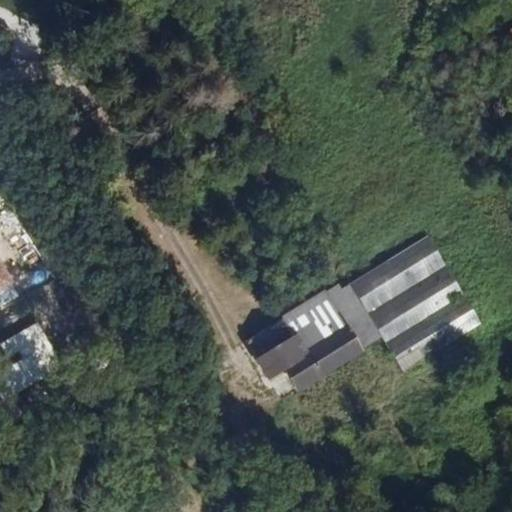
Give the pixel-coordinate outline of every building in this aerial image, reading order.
[(511,24),(503,32),(511,43),(511,24)] [(178,192),(158,204),(173,227),(192,214),(178,192)] [(348,284),(382,338),(404,372),(482,324),(428,236),(348,284)] [(0,288),(11,282),(0,265),(0,288)] [(345,280),(284,318),(306,352),(285,366),(299,389),(382,338),(348,284),(345,280)] [(270,376),(285,366),(306,352),(284,318),(248,342),(270,376)] [(36,321),(1,344),(28,384),(63,361),(36,321)] [(465,511),(470,509),(444,473),(422,489),(438,511),(465,511)]
